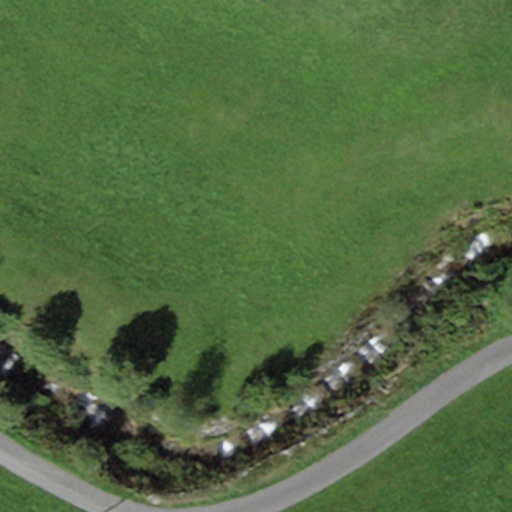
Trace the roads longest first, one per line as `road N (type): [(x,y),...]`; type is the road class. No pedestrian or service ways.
road 1 (residential): [(511,348),(331,468),(247,511)]
road 2 (residential): [(123,511),(60,486),(0,448)]
